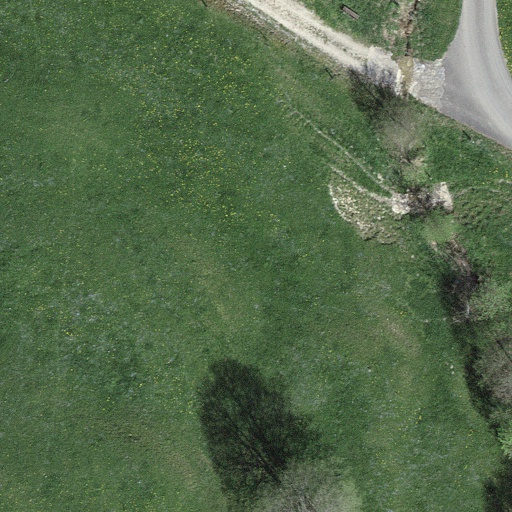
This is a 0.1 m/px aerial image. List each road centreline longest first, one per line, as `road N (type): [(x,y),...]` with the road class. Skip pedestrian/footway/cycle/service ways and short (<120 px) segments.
road 1 (track): [(251,0),(355,65),(476,109)]
road 2 (track): [(476,0),(476,109),(511,139)]
